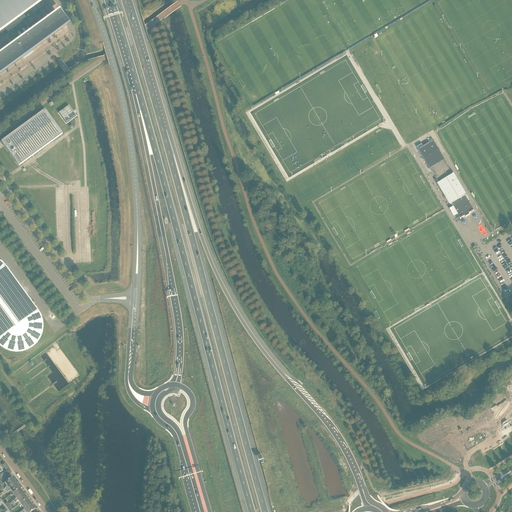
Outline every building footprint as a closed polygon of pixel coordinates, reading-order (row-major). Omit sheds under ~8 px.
[(41,0),(0,0),(0,34),(15,23),(13,21),(41,0)] [(0,74),(20,60),(23,58),(65,27),(56,15),(0,56),(0,74)] [(44,110),(1,142),(19,166),(62,135),(44,110)] [(451,204),(460,219),(474,211),(465,196),(466,195),(453,174),(452,175),(444,160),(445,160),(433,140),(418,150),(429,169),(430,168),(439,183),(438,183),(450,204),(451,204)] [(0,346),(3,349),(7,351),(12,352),(17,353),(22,352),(27,351),(32,348),(35,345),(38,341),(41,337),(42,333),(43,328),(43,323),(42,319),(40,314),(36,309),(5,267),(2,263),(0,261),(0,346)] [(0,475),(0,478),(1,479),(6,475),(10,472),(8,469),(0,475)] [(5,487),(6,489),(15,483),(12,477),(5,482),(7,486),(5,487)] [(10,490),(11,491),(12,493),(19,488),(15,483),(6,489),(5,490),(7,492),(10,490)] [(19,488),(12,493),(16,498),(23,493),(19,488)] [(15,503),(18,501),(20,504),(27,499),(23,493),(16,498),(13,501),(15,503)] [(20,504),(23,508),(24,509),(31,504),(27,499),(20,504)]
